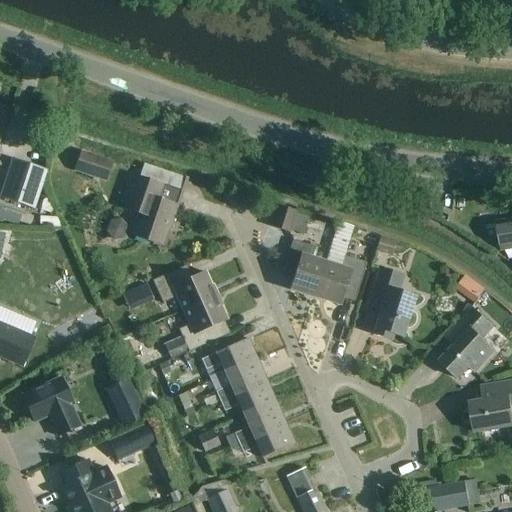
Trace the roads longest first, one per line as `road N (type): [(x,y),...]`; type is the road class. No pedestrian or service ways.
road 1 (tertiary): [(511,174),(353,155),(0,38)]
road 2 (residential): [(359,487),(412,447),(407,417),(340,380),(314,391)]
road 3 (residential): [(314,391),(244,233),(248,216)]
road 4 (unclassified): [(511,54),(410,41),(335,0)]
